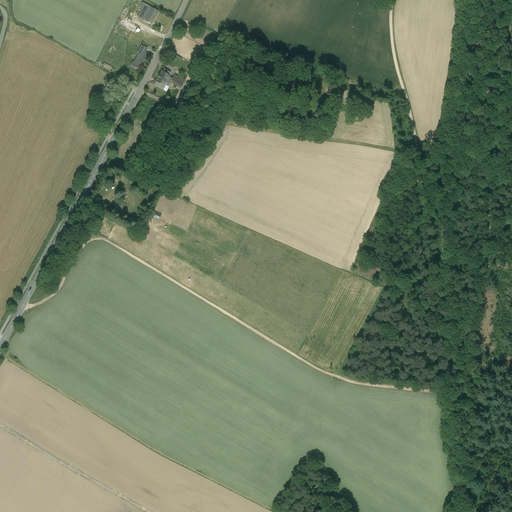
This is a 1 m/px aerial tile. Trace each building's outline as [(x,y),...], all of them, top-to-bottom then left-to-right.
[(156,17),(159,12),(151,8),(144,21),(152,24),(155,17),(156,17)] [(123,21),(121,25),(135,30),(136,26),(123,21)] [(143,59),(146,53),(145,53),(147,48),(141,45),(137,53),(138,54),(133,62),(132,62),(131,65),(138,69),(142,62),(143,62),(144,60),(143,59)] [(155,81),(156,82),(154,84),(163,90),(166,91),(169,87),(168,87),(170,83),(180,89),(185,80),(175,74),(173,78),(169,76),(170,76),(169,75),(171,72),(164,69),(162,71),(161,71),(155,81)] [(198,79),(193,76),(189,84),(194,87),(198,79)]
